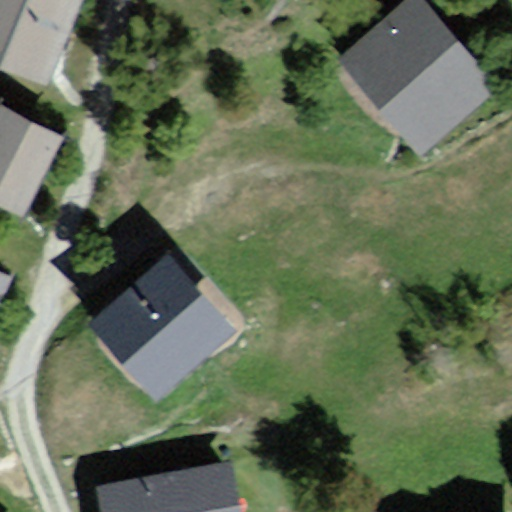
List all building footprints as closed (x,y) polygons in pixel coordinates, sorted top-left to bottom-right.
[(108,0),(0,0),(0,49),(77,79),(108,0)] [(511,101),(511,76),(439,0),(426,0),(362,60),(453,157),(511,101)] [(59,136),(0,110),(0,205),(25,216),(59,136)] [(267,330),(196,253),(117,325),(188,402),(267,330)] [(267,511),(254,454),(114,487),(119,511),(267,511)]
